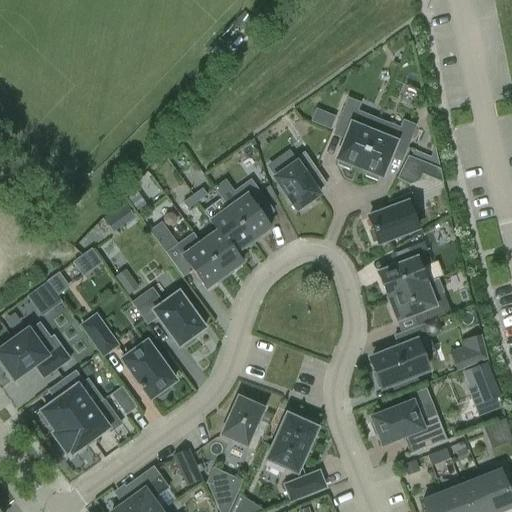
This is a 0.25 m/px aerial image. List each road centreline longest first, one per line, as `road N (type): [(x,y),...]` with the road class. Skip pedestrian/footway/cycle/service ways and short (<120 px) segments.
road 1 (residential): [(57,511),(213,393),(263,277),(310,252),(332,261),(348,302),(350,341),(334,401),(371,511)]
road 2 (residential): [(511,231),(458,0)]
